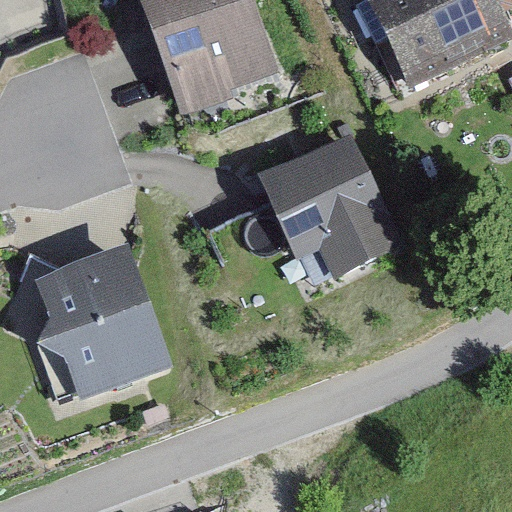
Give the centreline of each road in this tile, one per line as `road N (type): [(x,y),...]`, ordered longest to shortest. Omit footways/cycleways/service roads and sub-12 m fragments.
road 1 (residential): [(56,511),(471,352),(511,323)]
road 2 (residential): [(0,192),(74,169),(157,168),(211,185)]
